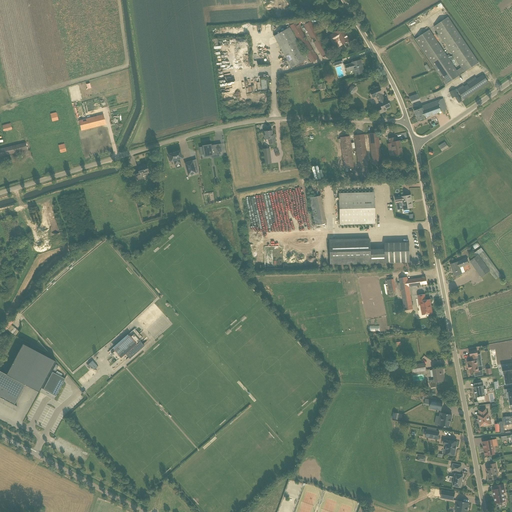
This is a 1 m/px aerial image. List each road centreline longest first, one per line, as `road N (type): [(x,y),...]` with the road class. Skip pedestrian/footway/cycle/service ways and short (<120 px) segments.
road 1 (unclassified): [(0,193),(218,127),(292,117),(407,119)]
road 2 (unclassified): [(484,511),(415,144)]
road 3 (unclassified): [(141,511),(0,435)]
road 4 (unclassified): [(407,119),(342,0)]
